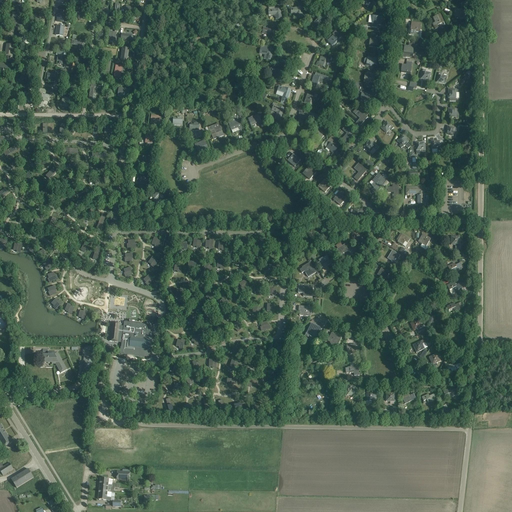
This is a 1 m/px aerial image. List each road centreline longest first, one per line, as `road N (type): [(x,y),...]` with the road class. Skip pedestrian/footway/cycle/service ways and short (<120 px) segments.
road 1 (unclassified): [(470,428),(139,424),(83,385),(3,400)]
road 2 (unclassified): [(479,347),(482,0)]
road 3 (unknown): [(142,25),(94,25),(80,115)]
road 4 (tertiary): [(72,511),(3,400)]
